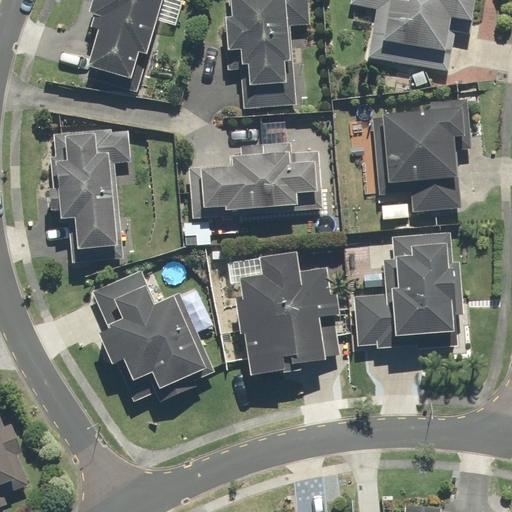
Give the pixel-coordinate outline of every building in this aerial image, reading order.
[(140,91),(167,0),(96,0),(93,14),(99,15),(95,27),(101,29),(87,76),(140,91)] [(230,0),(234,52),(243,51),(247,108),(298,105),(293,26),(312,24),(310,0),(230,0)] [(353,0),(353,3),(379,8),(371,60),(450,73),(459,20),(476,23),(479,0),(353,0)] [(433,109),(373,113),(379,200),(412,198),(413,211),(466,208),(462,151),(474,150),(471,98),(432,101),(433,109)] [(135,162),(131,127),(56,135),(59,156),(51,156),(57,213),(65,212),(65,220),(70,219),(75,264),(126,259),(116,164),(135,162)] [(191,168),(195,219),(325,209),(320,151),(296,153),(295,142),(245,146),(246,157),(232,158),(232,165),(191,168)] [(452,232),(394,236),(395,259),(386,260),(388,295),(358,297),(362,344),(380,343),(380,352),(461,347),(459,317),(466,317),(463,262),(454,263),(452,232)] [(363,244),(343,245),(344,270),(364,270),(363,244)] [(266,275),(244,279),(247,300),(239,301),(245,335),(250,335),(257,375),(344,362),(337,316),(345,315),(341,293),(333,294),(328,266),(303,270),(300,250),(263,256),(266,275)] [(144,271),(95,292),(111,329),(101,333),(115,366),(121,364),(138,402),(159,393),(163,402),(200,386),(198,380),(217,372),(183,292),(158,303),(144,271)] [(0,506),(6,505),(3,495),(31,485),(19,454),(25,452),(14,422),(8,424),(2,407),(0,407),(0,506)]
